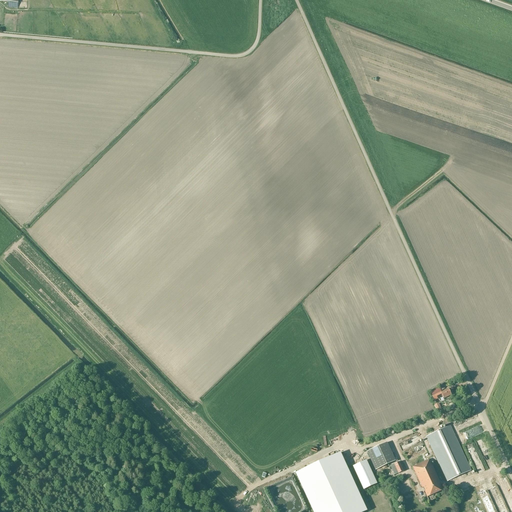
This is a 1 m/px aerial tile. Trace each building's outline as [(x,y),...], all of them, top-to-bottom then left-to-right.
[(451,395),(448,389),(432,397),(434,401),(443,397),(444,399),(451,395)] [(476,413),(469,419),(473,423),(480,417),(476,413)] [(470,471),(449,426),(426,437),(447,481),(470,471)] [(482,428),(464,434),(465,438),(483,432),(482,428)] [(415,435),(400,441),(403,448),(418,442),(415,435)] [(395,461),(386,443),(367,452),(376,470),(395,461)] [(412,456),(416,453),(424,450),(422,445),(410,451),(412,456)] [(364,511),(367,511),(340,453),(296,473),(314,511),(364,511)] [(441,484),(429,459),(412,467),(422,488),(423,488),(425,491),(424,492),(427,497),(443,490),(440,484),(441,484)] [(377,484),(366,460),(353,466),(364,490),(377,484)] [(404,471),(399,462),(394,464),(398,474),(404,471)] [(511,487),(510,479),(500,481),(504,496),(511,494),(511,487)] [(488,491),(483,494),(491,510),(496,508),(488,491)] [(510,511),(505,496),(496,499),(500,511),(510,511)]
